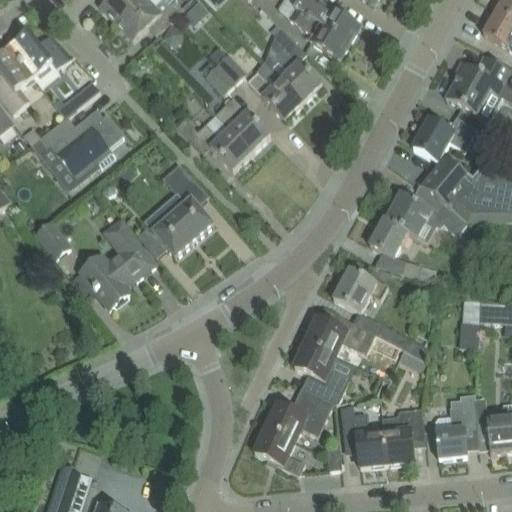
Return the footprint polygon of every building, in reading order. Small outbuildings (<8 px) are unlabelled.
[(112,0),(100,12),(117,29),(146,2),(144,0),(112,0)] [(177,4),(173,0),(147,0),(146,2),(117,29),(133,47),(153,28),(161,37),(184,15),(175,6),(177,4)] [(357,0),(374,10),(380,0),(357,0)] [(511,0),(505,0),(497,15),(511,24),(511,0)] [(302,3),(295,14),(351,48),(361,31),(344,20),(332,12),(328,19),(302,3)] [(199,8),(192,15),(200,24),(207,17),(199,8)] [(340,65),(351,48),(295,14),(289,24),(315,40),(311,47),(323,55),(340,65)] [(511,55),(511,24),(497,15),(483,39),(511,55)] [(166,35),(164,44),(171,52),(181,49),(183,38),(177,32),(171,29),(166,35)] [(277,30),(272,35),(277,41),(282,35),(277,30)] [(290,76),(281,85),(304,108),(323,90),(309,76),(300,67),(307,60),(283,35),(282,35),(277,41),(274,43),(284,54),(276,61),(290,76)] [(53,69),(57,76),(73,64),(51,41),(39,50),(29,38),(10,52),(35,84),(53,69)] [(35,84),(10,52),(0,60),(0,78),(2,81),(0,82),(0,102),(2,106),(14,120),(30,107),(20,95),(35,84)] [(228,60),(217,71),(235,90),(247,79),(228,60)] [(458,81),(446,103),(463,113),(478,122),(488,127),(502,102),(511,107),(511,76),(490,64),(486,62),(484,61),(483,64),(477,74),(477,75),(462,67),(455,80),(458,81)] [(210,66),(201,75),(207,81),(216,72),(210,66)] [(262,103),(271,112),(285,126),(304,108),(281,85),(264,67),(256,78),(257,80),(249,88),(263,103),(262,103)] [(224,100),(235,90),(217,71),(216,72),(207,81),(206,82),(224,100)] [(60,103),(54,109),(66,124),(68,123),(78,115),(101,97),(93,87),(70,105),(65,109),(60,103)] [(215,120),(223,129),(252,158),(271,140),(257,126),(248,117),(233,103),(215,120)] [(0,141),(14,130),(0,111),(0,141)] [(102,173),(106,169),(116,161),(110,154),(124,142),(107,120),(104,122),(102,120),(92,119),(76,132),(68,123),(66,124),(53,135),(41,144),(39,145),(47,156),(51,153),(78,186),(99,169),(102,173)] [(206,129),(198,137),(212,152),(211,153),(233,176),(252,158),(223,129),(215,120),(206,129)] [(418,138),(411,150),(414,152),(413,154),(435,166),(438,167),(449,147),(465,156),(477,134),(469,129),(467,128),(457,122),(449,136),(436,129),(429,125),(428,128),(427,129),(421,140),(418,138)] [(185,124),(176,132),(180,136),(188,144),(196,136),(190,129),(185,124)] [(32,151),(39,145),(41,144),(33,134),(24,141),(32,151)] [(23,142),(14,149),(21,159),(31,151),(23,142)] [(447,163),(442,169),(435,177),(422,192),(436,204),(446,212),(467,232),(511,231),(511,177),(489,170),(474,186),(460,174),(447,163)] [(153,237),(176,264),(215,230),(198,211),(210,201),(179,169),(163,184),(185,210),(153,237)] [(103,189),(102,197),(109,202),(115,198),(116,191),(110,186),(103,189)] [(0,216),(12,208),(0,193),(0,216)] [(387,226),(409,238),(418,243),(432,217),(401,200),(387,226)] [(446,212),(438,220),(435,223),(444,231),(458,242),(467,232),(446,212)] [(370,251),(395,264),(409,238),(387,226),(384,224),(370,251)] [(156,270),(143,254),(121,226),(106,238),(120,257),(108,267),(103,261),(81,278),(98,300),(110,316),(132,299),(127,292),(156,270)] [(55,265),(71,252),(52,227),(36,239),(55,265)] [(405,267),(402,280),(419,285),(419,283),(423,271),(405,267)] [(377,290),(349,275),(334,304),(361,319),(371,301),(381,306),(389,292),(378,287),(377,290)] [(480,308),(480,328),(504,329),(511,329),(511,311),(481,303),(480,308)] [(462,328),(480,328),(480,308),(462,308),(462,328)] [(368,360),(377,341),(343,323),(338,333),(318,324),(306,348),(336,362),(342,349),(368,360)] [(383,330),(377,341),(417,363),(427,368),(428,355),(428,353),(414,346),(383,330)] [(480,331),(462,330),(461,330),(459,356),(478,357),(480,331)] [(330,376),(336,362),(306,348),(295,373),(315,382),(309,395),(335,408),(335,409),(337,409),(339,410),(350,385),(330,376)] [(417,363),(414,368),(416,375),(422,378),(427,368),(417,363)] [(278,409),(266,434),(296,448),(302,434),(319,442),(335,409),(335,408),(309,395),(298,419),(278,409)] [(449,406),(450,413),(451,421),(439,422),(435,426),(437,445),(439,465),(468,462),(465,436),(477,434),(474,400),(460,401),(460,405),(449,406)] [(499,415),(486,416),(487,426),(487,427),(490,455),(490,460),(511,457),(511,409),(503,411),(499,415)] [(360,473),(388,470),(384,439),(369,440),(367,420),(355,421),(354,411),(341,414),(345,452),(358,451),(360,473)] [(383,426),(384,439),(388,470),(414,467),(412,445),(425,444),(422,416),(401,417),(397,425),(383,426)] [(306,469),(289,461),(296,448),(266,434),(255,458),(279,470),(278,471),(300,481),(306,469)] [(327,454),(327,456),(330,476),(342,475),(340,452),(327,454)] [(109,511),(100,509),(98,511),(82,511),(93,483),(82,479),(82,478),(64,472),(50,511),(109,511)]
